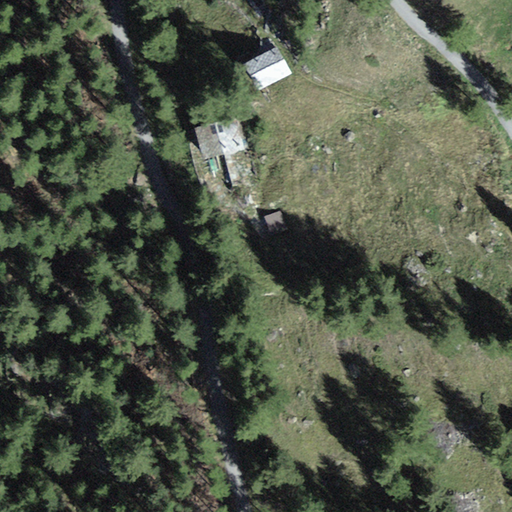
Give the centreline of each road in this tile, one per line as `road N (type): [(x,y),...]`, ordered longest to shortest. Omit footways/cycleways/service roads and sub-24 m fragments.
road 1 (track): [(246,511),(214,377),(200,266),(139,125),(117,0)]
road 2 (track): [(392,0),(468,74),(511,131)]
